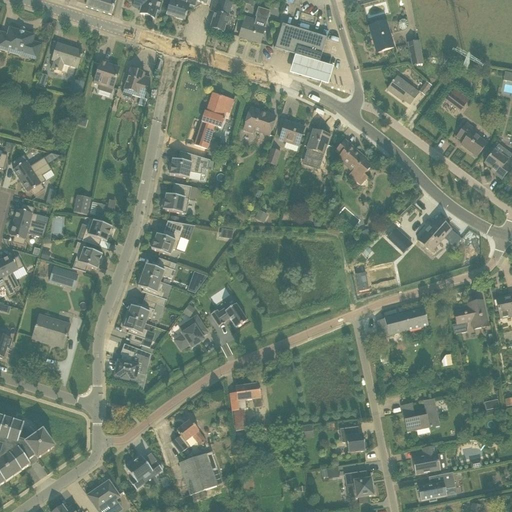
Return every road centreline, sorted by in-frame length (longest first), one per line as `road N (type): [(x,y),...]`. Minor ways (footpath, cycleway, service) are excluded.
road 1 (residential): [(97,404),(98,335),(135,226),(176,47)]
road 2 (residential): [(97,441),(128,438),(232,365),(355,313)]
road 3 (residential): [(394,511),(355,313)]
road 4 (tertiary): [(506,236),(461,213),(353,115)]
road 5 (tertiary): [(353,115),(295,85),(176,47)]
road 6 (residential): [(355,313),(487,269),(506,236)]
road 7 (tertiary): [(176,47),(26,0)]
